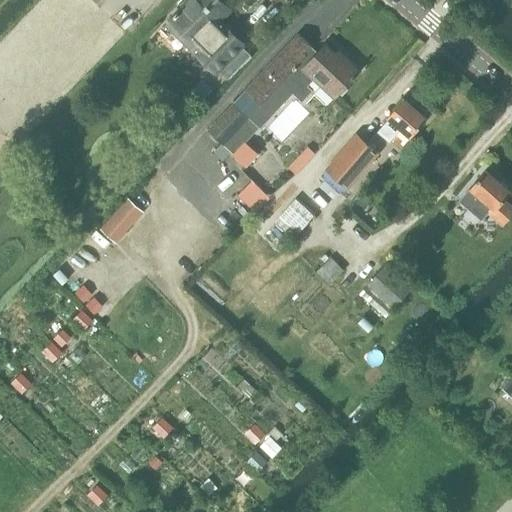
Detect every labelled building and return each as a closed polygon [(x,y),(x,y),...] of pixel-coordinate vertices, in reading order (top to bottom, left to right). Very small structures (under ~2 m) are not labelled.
[(225,25),(222,28),(216,21),(219,19),(230,8),(222,0),(183,0),(181,2),(183,5),(178,9),(177,8),(173,13),(174,14),(170,18),(196,43),(196,42),(202,48),(198,53),(215,71),(243,42),(225,25)] [(298,33),(208,130),(224,145),(234,154),(245,141),(246,140),(247,142),(294,93),(303,102),(313,91),(308,86),(313,80),(334,100),(361,70),(346,56),(344,59),(326,41),(316,49),(298,33)] [(413,107),(401,96),(385,115),(387,117),(377,128),(388,137),(390,134),(401,143),(425,117),(422,114),(424,111),(416,103),(413,107)] [(357,134),(327,169),(348,188),(378,153),(357,134)] [(234,154),(233,155),(246,167),(259,153),(245,141),(234,154)] [(315,153),(307,146),(288,167),(296,174),(315,153)] [(511,190),(486,168),(470,187),(472,189),(462,201),(483,219),(489,211),(504,223),(511,213),(511,206),(504,200),(511,190)] [(270,197),(252,179),(237,194),(255,212),(270,197)] [(128,198),(101,228),(117,242),(144,212),(128,198)] [(413,290),(385,265),(368,284),(396,309),(413,290)] [(103,277),(93,268),(85,276),(94,286),(103,277)] [(103,307),(95,297),(86,305),(95,315),(103,307)] [(82,309),(72,319),(83,330),(93,320),(82,309)] [(71,337),(63,329),(54,339),(62,347),(71,337)] [(63,352),(52,341),(42,352),(53,363),(63,352)] [(32,383),(21,372),(11,383),(22,394),(32,383)] [(511,374),(502,387),(511,396),(511,374)] [(295,393),(285,383),(276,393),(286,403),(295,393)] [(174,428),(162,417),(153,428),(164,438),(174,428)] [(265,434),(255,424),(245,433),(255,444),(265,434)] [(268,461),(256,451),(247,462),(258,472),(268,461)] [(108,495),(97,484),(87,495),(98,506),(108,495)] [(179,501),(171,495),(164,503),(171,510),(179,501)]
